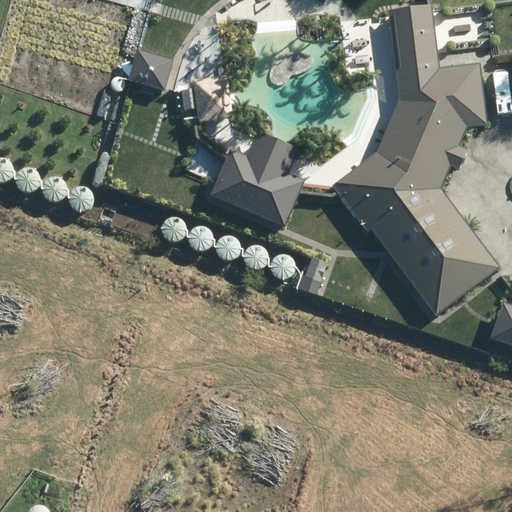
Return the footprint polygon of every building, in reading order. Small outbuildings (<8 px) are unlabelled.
[(381,249),(406,228),(428,257),(469,226),(445,194),(473,126),(489,126),(485,55),(395,57),(393,102),(377,143),(327,187),(381,249)] [(223,82),(190,84),(192,125),(225,123),(223,82)] [(297,151),(256,134),(245,163),(226,155),(209,199),(284,229),(303,181),(287,175),(297,151)] [(330,258),(312,252),(303,280),(321,285),(330,258)] [(511,308),(501,305),(489,343),(511,351),(511,308)]
